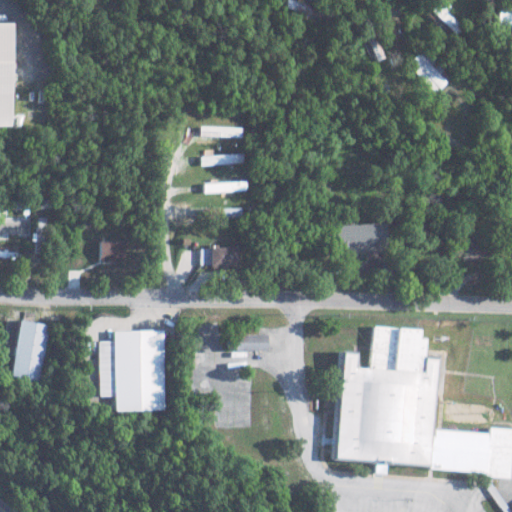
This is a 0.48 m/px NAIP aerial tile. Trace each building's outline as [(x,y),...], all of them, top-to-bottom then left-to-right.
[(450,6),(442,0),(440,0),(430,11),(455,34),(462,26),(446,11),(450,6)] [(511,27),(511,11),(497,11),(496,27),(511,27)] [(0,22),(8,23),(7,126),(0,126),(0,22)] [(373,29),(365,31),(371,52),(378,50),(373,29)] [(406,65),(432,93),(449,78),(423,50),(406,65)] [(195,164),(239,163),(238,154),(195,155),(195,164)] [(243,181),(199,183),(200,192),(243,190),(243,181)] [(331,225),(332,255),(382,253),(381,223),(331,225)] [(97,261),(122,261),(123,241),(97,241),(97,261)] [(459,263),(481,262),(480,242),(458,242),(459,263)] [(207,247),(207,268),(237,268),(237,246),(207,247)] [(16,320),(46,326),(35,380),(5,375),(16,320)] [(369,326),(365,370),(348,369),(349,352),(338,351),(329,460),(481,472),(481,477),(507,479),(509,451),(511,451),(511,428),(485,427),(484,434),(429,429),(429,436),(427,436),(433,358),(419,357),(421,338),(414,338),(414,330),(369,326)] [(158,330),(161,411),(100,413),(97,332),(158,330)] [(221,334),(262,334),(262,349),(221,349),(221,334)]
